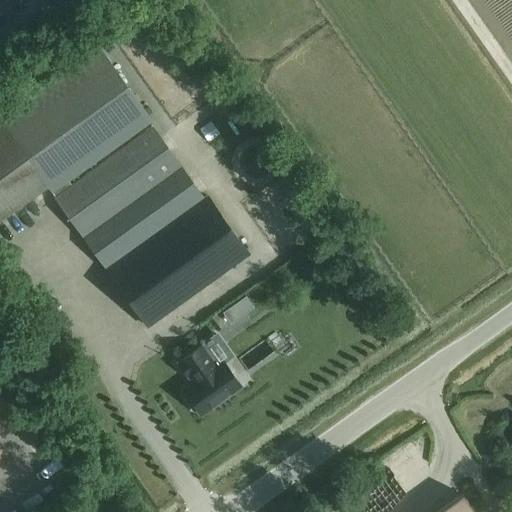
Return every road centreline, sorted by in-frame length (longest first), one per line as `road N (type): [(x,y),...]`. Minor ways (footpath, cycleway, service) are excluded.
road 1 (unclassified): [(233,511),(511,312)]
road 2 (track): [(339,0),(511,242)]
